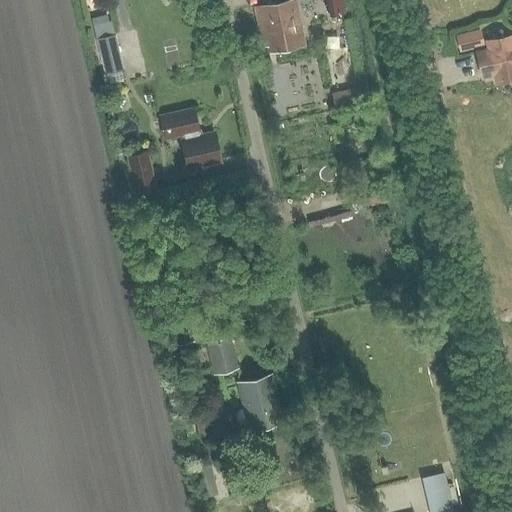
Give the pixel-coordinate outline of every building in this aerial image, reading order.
[(269,50),(302,44),(293,0),(288,0),(255,7),(262,44),(268,43),(269,50)] [(344,14),(342,0),(327,0),(330,17),(344,14)] [(479,33),(459,38),(462,49),(482,45),(479,33)] [(107,74),(110,85),(123,82),(120,71),(123,71),(115,35),(95,40),(104,75),(107,74)] [(511,42),(511,38),(493,42),(495,50),(483,53),(488,75),(496,73),(498,81),(511,78),(511,42)] [(336,111),(363,106),(360,86),(333,90),(336,111)] [(190,177),(201,174),(200,166),(220,161),(215,136),(200,139),(194,112),(161,120),(165,139),(183,135),(185,143),(182,143),(190,177)] [(157,191),(148,152),(127,156),(136,197),(157,191)] [(390,203),(387,190),(368,193),(371,206),(390,203)] [(176,346),(195,340),(188,315),(169,321),(176,346)] [(217,374),(235,369),(228,338),(209,342),(217,374)] [(251,430),(281,423),(272,378),(242,384),(251,430)] [(219,495),(212,466),(194,470),(202,500),(219,495)] [(430,511),(457,511),(446,470),(421,476),(430,511)]
